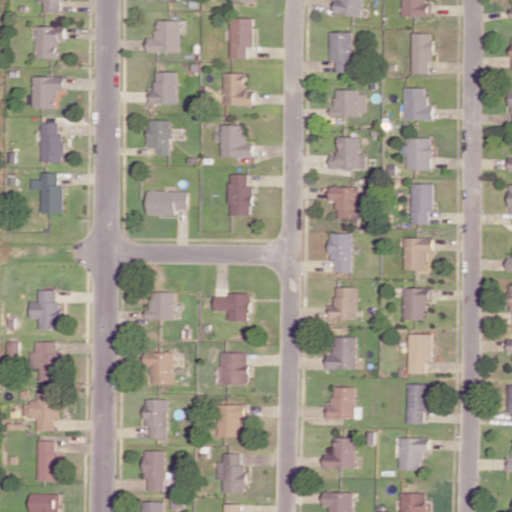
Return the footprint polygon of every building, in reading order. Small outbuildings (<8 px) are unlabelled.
[(47,11),(66,12),(66,0),(39,0),(40,1),(47,1),(47,11)] [(336,0),(334,11),(362,17),(364,0),(336,0)] [(403,0),(403,15),(433,16),(433,2),(426,1),(425,0),(403,0)] [(231,57),(248,57),(248,45),(255,45),(255,17),(232,17),(231,57)] [(181,52),(182,20),(159,19),(159,37),(150,37),(150,51),(181,52)] [(61,41),(68,41),(68,26),(39,25),(39,57),(61,57),(61,41)] [(353,32),(331,31),(330,60),(336,60),(336,71),(352,72),(353,32)] [(413,73),(432,73),(433,32),(413,32),(413,73)] [(179,71),(157,71),(157,88),(152,88),(151,103),(179,103),(179,71)] [(247,72),(225,72),(225,104),(254,104),(254,89),(246,89),(247,72)] [(68,76),(36,75),(36,107),(59,108),(59,91),(67,91),(68,76)] [(405,118),(434,119),(434,105),(427,105),(428,87),(405,87),(405,118)] [(365,115),(366,90),(333,90),(333,114),(365,115)] [(171,154),(171,119),(150,119),(149,146),(157,146),(157,154),(171,154)] [(61,122),(44,122),(43,161),(66,161),(67,134),(61,134),(61,122)] [(221,156),(253,156),(253,142),(245,142),(245,124),(222,124),(221,156)] [(329,168),(365,168),(365,153),(358,153),(358,136),(337,136),(337,152),(329,152),(329,168)] [(406,168),(432,169),(432,137),(407,137),(406,168)] [(65,212),(66,184),(61,184),(61,172),(44,172),(44,178),(34,178),(34,188),(44,188),(44,212),(65,212)] [(229,214),(252,215),(252,186),(248,186),(248,173),(230,173),(229,214)] [(411,223),(428,223),(428,212),(433,212),(434,183),(412,182),(411,223)] [(336,218),(357,217),(357,185),(328,186),(328,199),(335,199),(336,218)] [(176,214),(176,208),(189,208),(189,191),(149,190),(148,214),(176,214)] [(351,272),(352,232),(331,232),(330,271),(351,272)] [(425,269),(425,251),(432,252),(433,237),(404,237),(403,268),(425,269)] [(356,318),(357,286),(335,286),(334,304),(328,304),(327,318),(356,318)] [(432,287),(403,286),(402,319),(424,319),(424,301),(431,301),(432,287)] [(33,300),(33,318),(41,318),(41,328),(62,328),(62,290),(42,289),(42,301),(33,300)] [(147,317),(175,318),(175,291),(152,290),(151,308),(147,308),(147,317)] [(215,310),(229,309),(229,321),(251,320),(250,292),(228,292),(229,295),(215,296),(215,310)] [(407,372),(424,373),(425,360),(431,360),(431,333),(408,333),(407,372)] [(326,368),(355,368),(356,336),(332,336),(332,354),(326,354),(326,368)] [(61,341),(38,340),(38,351),(33,350),(33,366),(43,367),(42,381),(60,381),(61,341)] [(175,352),(146,351),(146,365),(154,365),(154,383),(175,383),(175,352)] [(249,352),(223,351),(223,383),(249,383),(249,352)] [(407,422),(427,423),(427,383),(407,383),(407,422)] [(355,386),(333,386),(332,404),(325,404),(325,417),(354,418),(355,386)] [(39,429),(56,430),(57,418),(61,418),(61,391),(40,391),(40,401),(27,401),(26,416),(39,417),(39,429)] [(169,399),(148,399),(148,438),(168,438),(169,399)] [(243,435),(242,417),(250,417),(250,403),(221,404),(221,436),(243,435)] [(355,436),(335,436),(335,453),(325,453),(325,468),(355,467),(355,436)] [(401,469),(423,469),(423,452),(429,452),(430,437),(401,437),(401,469)] [(58,450),(58,440),(41,439),(40,480),(61,480),(62,451),(58,450)] [(146,490),(166,490),(167,450),(147,449),(146,490)] [(225,492),(246,492),(246,453),(226,452),(226,461),(220,461),(220,478),(225,479),(225,492)] [(353,511),(354,491),(324,491),(324,505),(331,505),(330,511),(353,511)] [(61,511),(61,492),(32,493),(32,511),(61,511)] [(427,511),(427,492),(402,492),(402,511),(427,511)] [(165,511),(166,501),(144,500),(143,511),(165,511)] [(226,511),(242,511),(243,503),(227,503),(226,511)]
